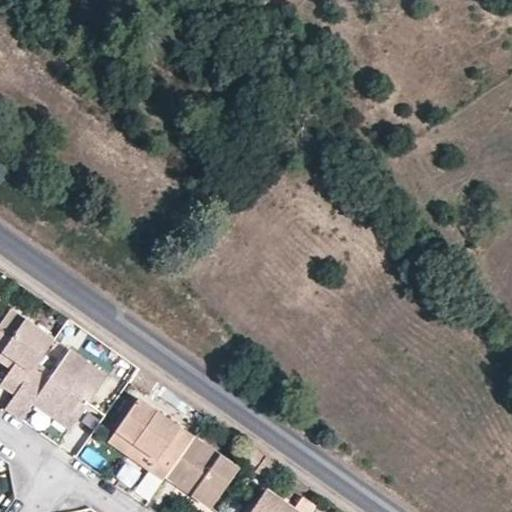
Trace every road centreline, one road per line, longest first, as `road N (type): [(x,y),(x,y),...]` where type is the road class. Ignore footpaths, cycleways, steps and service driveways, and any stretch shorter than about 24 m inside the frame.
road 1 (tertiary): [(0,241),(384,511)]
road 2 (track): [(511,344),(217,0)]
